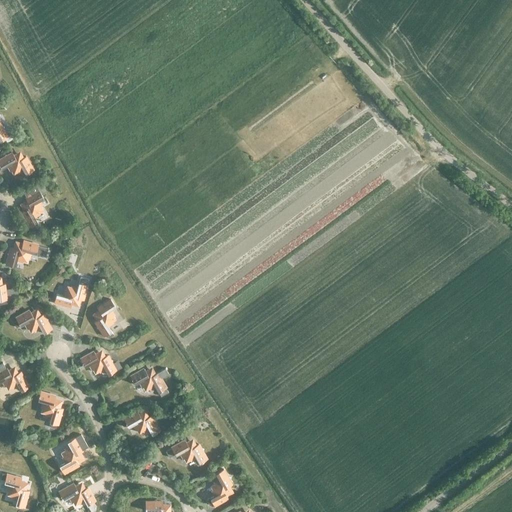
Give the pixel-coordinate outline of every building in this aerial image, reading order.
[(14,156),(12,152),(8,155),(5,154),(4,157),(0,159),(0,169),(1,169),(9,165),(14,173),(22,168),(26,174),(33,170),(26,156),(22,158),(19,154),(14,156)] [(25,209),(21,211),(24,216),(23,219),(26,220),(30,227),(38,222),(34,215),(42,210),(38,201),(43,198),(39,190),(35,184),(23,191),(26,197),(25,198),(27,202),(23,205),(25,209)] [(18,191),(7,196),(8,201),(20,196),(18,191)] [(6,264),(15,267),(17,258),(27,261),(29,251),(36,253),(36,251),(40,252),(42,246),(38,245),(23,241),(22,245),(16,243),(15,249),(11,247),(9,252),(7,254),(8,256),(6,264)] [(56,293),(54,302),(62,304),(63,307),(66,305),(71,306),(72,302),(77,303),(78,298),(83,300),(87,284),(84,284),(86,280),(80,278),(79,282),(77,289),(67,286),(64,295),(56,293)] [(98,319),(94,321),(99,328),(98,331),(101,332),(104,336),(106,334),(109,338),(113,335),(111,331),(107,324),(115,318),(110,310),(115,306),(110,299),(97,308),(100,311),(95,314),(98,319)] [(44,333),(51,329),(47,322),(48,319),(45,318),(43,314),(39,316),(36,311),(31,314),(29,310),(15,318),(17,320),(13,322),(16,327),(20,325),(26,322),(31,331),(39,326),(44,333)] [(116,370),(115,368),(112,363),(113,360),(110,359),(107,355),(103,357),(101,352),(96,355),(94,351),(80,359),(77,361),(80,366),(83,364),(84,366),(90,363),(95,372),(104,367),(108,374),(116,370)] [(2,362),(0,363),(0,381),(3,380),(8,388),(17,383),(21,391),(29,387),(25,379),(26,376),(23,376),(20,371),(16,373),(14,369),(9,371),(7,368),(6,368),(2,362)] [(168,374),(165,368),(153,374),(151,370),(146,372),(144,368),(130,376),(134,384),(140,381),(145,389),(154,384),(158,392),(161,391),(162,394),(168,391),(166,388),(162,380),(163,377),(168,374)] [(55,396),(40,391),(38,400),(44,402),(41,411),(51,414),(49,422),(51,423),(50,427),(56,428),(57,425),(59,417),(62,415),(61,413),(62,408),(58,407),(59,401),(54,400),(55,396)] [(137,411),(124,419),(120,421),(123,426),(127,424),(128,427),(134,423),(139,432),(148,427),(152,435),(159,430),(155,423),(156,420),(153,419),(151,415),(147,417),(144,413),(140,415),(137,411)] [(66,461),(59,465),(63,473),(70,469),(73,470),(74,467),(79,464),(76,460),(81,458),(78,453),(82,451),(82,450),(88,447),(81,434),(75,437),(67,441),(70,447),(62,452),(66,461)] [(187,444),(185,440),(171,447),(171,448),(168,450),(170,455),(174,453),(175,455),(181,452),(186,461),(195,456),(199,463),(207,459),(203,452),(204,449),(201,448),(198,444),(194,446),(192,441),(187,444)] [(228,487),(232,484),(229,480),(230,477),(227,476),(223,469),(215,473),(220,481),(211,486),(216,494),(210,498),(206,500),(209,505),(213,503),(214,505),(228,498),(226,494),(230,491),(228,487)] [(2,473),(1,479),(4,480),(4,482),(10,484),(8,494),(17,497),(15,505),(23,507),(26,499),(28,498),(27,495),(28,490),(24,489),(25,484),(20,482),(21,478),(6,474),(2,473)] [(76,487),(74,483),(69,486),(66,485),(66,488),(58,492),(63,499),(70,495),(75,504),(84,499),(87,505),(89,508),(95,506),(93,502),(95,501),(87,487),(83,489),(81,485),(76,487)] [(163,506),(163,502),(158,502),(155,499),(153,502),(145,502),(145,510),(154,510),(153,511),(172,511),(168,511),(168,506),(163,506)]
